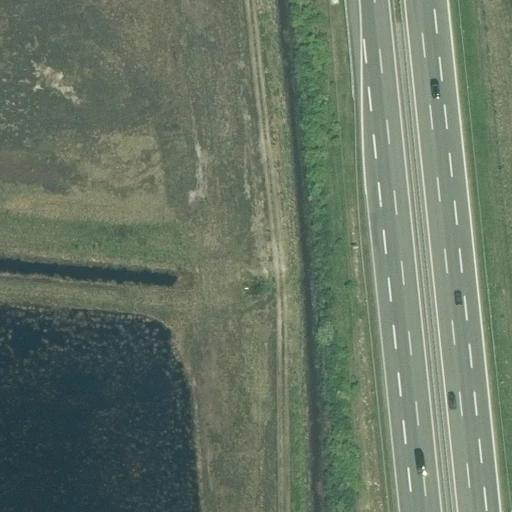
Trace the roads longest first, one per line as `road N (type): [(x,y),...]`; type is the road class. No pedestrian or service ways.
road 1 (motorway): [(474,511),(418,0)]
road 2 (motorway): [(369,0),(425,511)]
road 3 (track): [(283,511),(275,258),(247,0)]
